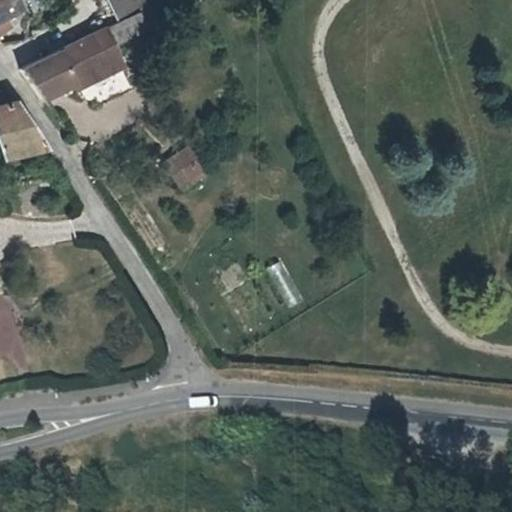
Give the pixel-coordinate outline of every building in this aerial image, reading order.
[(0,0),(0,15),(15,9),(10,0),(0,0)] [(145,0),(106,0),(115,18),(147,3),(145,0)] [(111,26),(122,48),(143,38),(133,16),(111,26)] [(71,87),(115,67),(110,53),(120,49),(122,48),(111,26),(19,68),(41,101),(71,87)] [(110,53),(115,67),(125,61),(120,49),(110,53)] [(120,77),(115,67),(71,87),(75,97),(120,77)] [(0,95),(0,161),(43,153),(3,95),(0,95)] [(161,161),(181,191),(207,175),(187,145),(161,161)] [(279,259),(266,267),(288,306),(301,299),(279,259)] [(8,355),(11,371),(26,368),(23,352),(8,355)]
